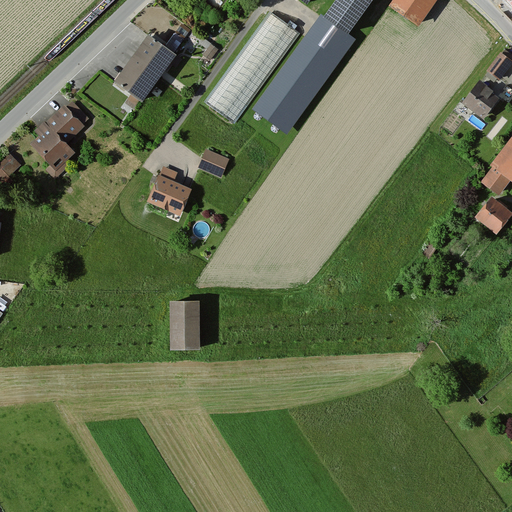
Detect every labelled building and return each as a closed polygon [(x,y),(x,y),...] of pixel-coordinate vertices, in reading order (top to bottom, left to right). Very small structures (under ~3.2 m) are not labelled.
[(376,0),(341,0),(327,19),(351,36),(376,0)] [(439,0),(396,0),(391,9),(420,28),(439,0)] [(511,0),(503,0),(511,9),(511,0)] [(297,33),(273,15),(208,105),(232,123),(297,33)] [(180,58),(148,36),(117,82),(132,92),(127,101),(134,106),(139,99),(144,102),(171,62),(175,65),(180,58)] [(218,52),(211,47),(204,56),(211,61),(218,52)] [(511,63),(511,60),(502,53),(489,71),(500,79),(511,63)] [(501,101),(480,83),(464,102),(485,119),(501,101)] [(83,125),(65,105),(36,131),(41,137),(35,143),(52,162),(48,166),(55,175),(66,165),(63,162),(74,152),(65,141),(83,125)] [(511,141),(481,184),(498,196),(508,183),(511,185),(511,141)] [(228,159),(206,149),(198,166),(220,176),(228,159)] [(0,180),(22,164),(11,150),(0,158),(0,180)] [(191,190),(160,176),(149,201),(180,215),(191,190)] [(511,216),(491,200),(476,220),(496,237),(511,216)] [(199,297),(171,298),(172,342),(200,342),(199,297)]
